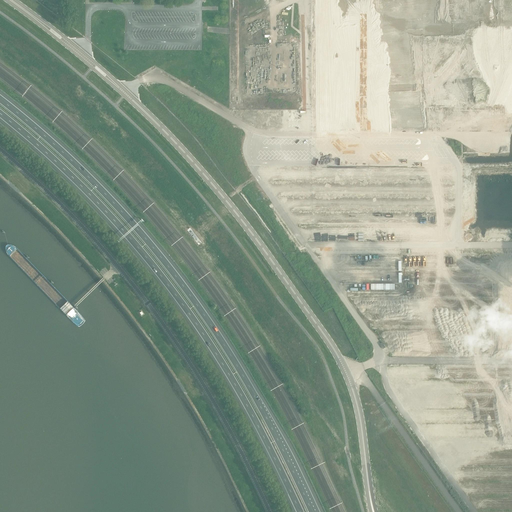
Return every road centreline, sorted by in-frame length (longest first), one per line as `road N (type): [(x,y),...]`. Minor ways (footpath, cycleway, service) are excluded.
road 1 (unclassified): [(373,511),(354,393),(285,280),(166,133),(9,0)]
road 2 (motorway): [(312,511),(251,389),(169,267),(76,166),(0,100)]
road 3 (motorway): [(0,113),(118,224),(199,327),(299,511)]
road 4 (unclassified): [(269,511),(161,322),(87,232),(0,149)]
